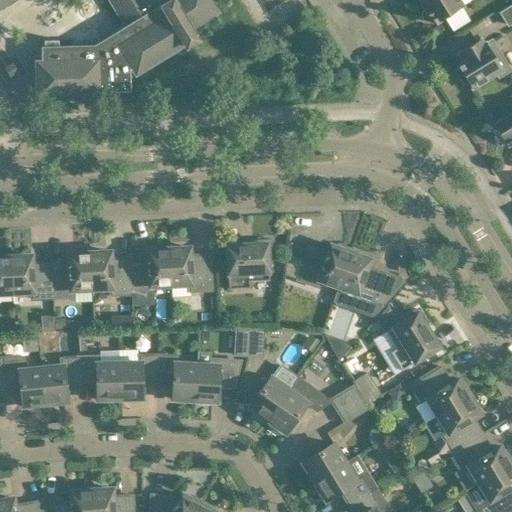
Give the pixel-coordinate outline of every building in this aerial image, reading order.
[(217,11),(209,0),(0,0),(0,7),(11,0),(111,0),(128,27),(97,46),(86,47),(86,48),(58,48),(58,40),(44,40),(44,62),(37,62),(38,95),(98,93),(98,91),(130,90),(130,69),(132,67),(136,72),(185,42),(187,45),(197,39),(190,27),(217,11)] [(421,0),(424,5),(422,6),(424,9),(422,10),(421,12),(421,14),(421,17),(422,18),(424,20),(426,21),(429,21),(431,20),(432,19),(435,23),(438,21),(462,6),(458,0),(421,0)] [(511,21),(511,5),(501,12),(508,24),(511,21)] [(480,39),(476,41),(459,52),(465,61),(458,65),(460,68),(456,70),(464,83),(468,81),(472,87),(484,80),(488,77),(489,77),(496,72),(499,76),(510,69),(492,40),(483,45),(480,39)] [(511,113),(511,114),(495,124),(497,129),(496,134),(501,141),(506,142),(507,145),(511,142),(511,113)] [(254,243),(245,244),(226,245),(228,273),(229,288),(250,287),(249,281),(269,280),(268,256),(270,256),(269,240),(254,241),(254,243)] [(338,286),(351,249),(339,245),(339,247),(330,244),(327,252),(309,246),(298,279),(318,286),(320,280),(338,286)] [(190,247),(181,247),(181,245),(169,246),(171,285),(190,284),(190,290),(211,289),(209,254),(190,255),(190,247)] [(154,297),(153,286),(171,285),(169,246),(156,246),(156,248),(147,249),(148,257),(130,258),(132,293),(132,305),(154,304),(154,297)] [(132,293),(130,258),(111,259),(111,251),(102,251),(102,249),(90,250),(92,289),(111,288),(111,294),(132,293)] [(383,303),(403,281),(398,277),(367,267),(370,258),(362,256),(363,253),(351,249),(338,286),(339,286),(333,302),(348,307),(357,298),(372,303),(373,299),(383,303)] [(92,289),(90,250),(77,250),(77,253),(68,253),(69,261),(51,262),(52,297),(73,296),(73,290),(92,289)] [(52,297),(51,262),(32,263),(32,255),(23,255),(23,253),(10,254),(13,293),(32,292),(32,298),(52,297)] [(0,293),(13,293),(10,254),(0,254),(0,293)] [(389,305),(377,319),(383,329),(398,319),(389,305)] [(412,363),(439,347),(424,323),(426,322),(418,309),(405,317),(406,319),(386,331),(396,347),(390,350),(401,367),(411,361),(412,363)] [(248,355),(250,329),(237,329),(235,354),(248,355)] [(263,330),(250,329),(248,355),(261,355),(263,330)] [(45,403),(41,367),(26,369),(27,359),(20,354),(0,356),(5,389),(21,388),(21,396),(19,396),(20,406),(45,403)] [(142,380),(158,379),(158,355),(140,355),(140,362),(119,362),(120,398),(144,398),(144,388),(142,388),(142,380)] [(195,400),(197,364),(176,362),(176,356),(158,355),(158,379),(173,381),(173,389),(171,389),(170,398),(195,400)] [(120,398),(119,362),(98,363),(98,356),(80,357),(81,381),(97,381),(97,390),(95,390),(95,399),(120,398)] [(65,384),(81,381),(80,357),(61,358),(62,365),(41,367),(45,403),(69,401),(68,391),(66,392),(65,384)] [(209,359),(209,364),(197,364),(195,400),(219,401),(220,392),(218,392),(218,385),(233,386),(239,361),(209,359)] [(289,389),(298,376),(280,363),(255,399),(253,397),(248,405),(268,419),(289,389)] [(464,384),(462,385),(458,378),(451,382),(440,366),(411,384),(422,402),(428,399),(438,415),(471,395),(464,384)] [(328,403),(322,393),(298,376),(289,389),(268,419),(287,433),(293,426),(291,425),(307,403),(316,410),(328,403)] [(359,397),(353,386),(331,399),(332,400),(338,410),(359,397)] [(480,414),(476,407),(478,405),(471,395),(438,415),(448,431),(442,435),(453,452),(483,434),(473,418),(480,414)] [(345,421),(366,408),(359,397),(338,410),(345,421)] [(511,461),(506,451),(504,453),(499,445),(492,450),(483,434),(453,452),(463,470),(469,466),(479,483),(511,462),(511,461)] [(314,481),(345,462),(333,442),(310,456),(309,455),(301,460),(314,481)] [(370,491),(370,490),(361,476),(356,480),(345,462),(314,481),(327,501),(335,497),(334,495),(341,491),(349,504),(370,491)] [(511,511),(511,462),(479,483),(465,491),(477,511),(511,511)] [(132,511),(132,495),(113,496),(112,488),(104,488),(104,486),(91,487),(92,511),(132,511)] [(381,511),(386,502),(376,486),(370,490),(370,491),(349,504),(353,511),(381,511)] [(92,511),(91,487),(79,488),(79,490),(70,490),(71,499),(52,500),(52,511),(92,511)] [(195,511),(202,501),(191,495),(190,497),(182,493),(178,501),(169,496),(151,495),(149,511),(195,511)] [(14,497),(5,499),(5,496),(0,497),(0,511),(35,511),(34,502),(15,505),(14,497)] [(216,511),(212,509),(213,507),(202,501),(195,511),(216,511)]
